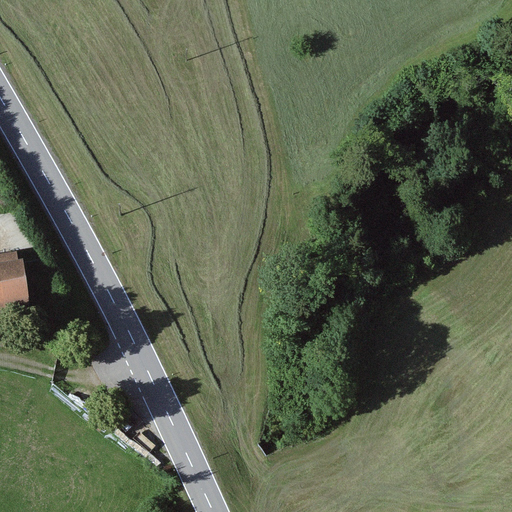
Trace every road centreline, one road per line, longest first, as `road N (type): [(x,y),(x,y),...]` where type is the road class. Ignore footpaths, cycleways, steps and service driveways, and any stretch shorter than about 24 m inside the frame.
road 1 (tertiary): [(214,511),(147,368),(0,98)]
road 2 (track): [(147,368),(132,377),(60,379),(0,361)]
